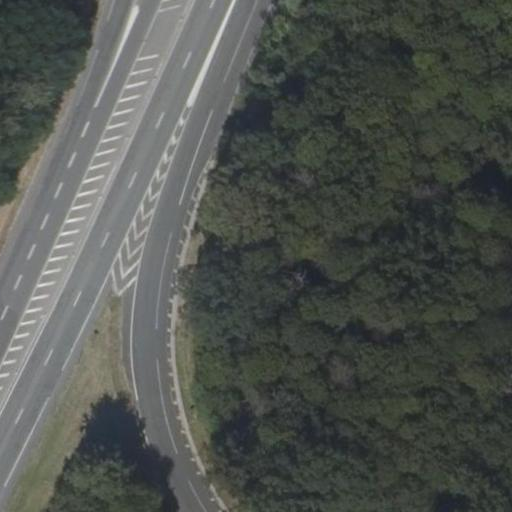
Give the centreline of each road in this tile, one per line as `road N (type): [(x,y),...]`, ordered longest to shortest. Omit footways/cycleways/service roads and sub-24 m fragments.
road 1 (primary): [(191,511),(167,463),(150,397),(147,296),(171,197),(245,0)]
road 2 (primary): [(0,456),(214,0)]
road 3 (primary): [(97,107),(0,322)]
road 4 (primary): [(153,0),(97,107)]
